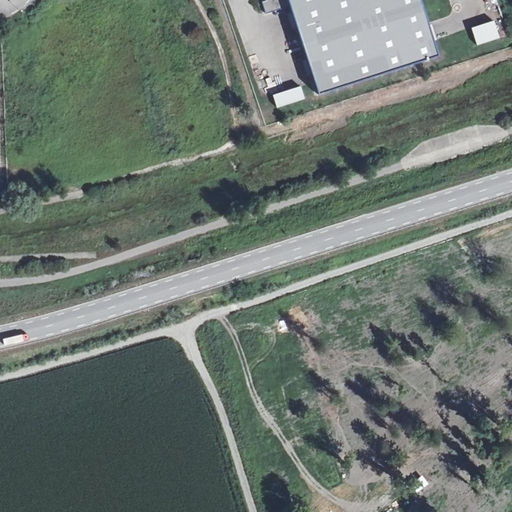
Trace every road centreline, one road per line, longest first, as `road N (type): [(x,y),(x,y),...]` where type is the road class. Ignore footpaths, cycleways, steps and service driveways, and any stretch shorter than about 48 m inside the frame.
road 1 (secondary): [(0,336),(511,181)]
road 2 (track): [(182,324),(213,387),(250,511)]
